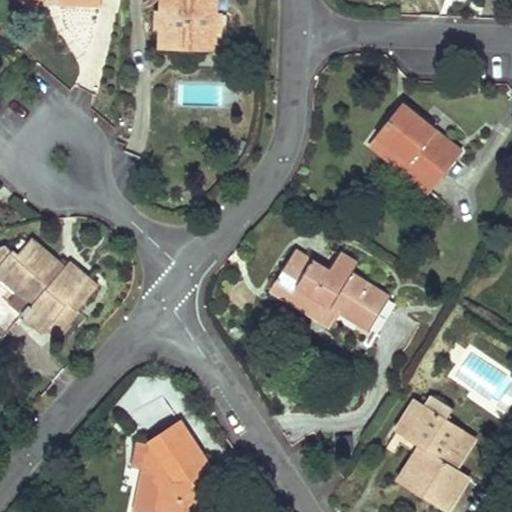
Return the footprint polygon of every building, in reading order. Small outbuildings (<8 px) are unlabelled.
[(32,0),(40,8),(46,3),(48,0),(32,0)] [(165,0),(165,12),(160,12),(159,29),(164,30),(164,37),(176,50),(181,50),(184,54),(194,54),(197,50),(215,50),(215,31),(221,31),(221,15),(217,14),(217,0),(165,0)] [(164,37),(163,50),(176,50),(164,37)] [(181,106),(221,108),(222,85),(182,83),(181,106)] [(254,86),(225,85),(224,107),(253,109),(254,86)] [(431,193),(461,154),(403,106),(378,136),(412,164),(404,172),(431,193)] [(378,136),(371,145),(404,172),(412,164),(378,136)] [(29,306),(21,314),(45,334),(50,328),(71,305),(79,312),(99,289),(77,270),(71,275),(65,269),(33,241),(18,258),(13,254),(2,267),(40,300),(34,306),(32,308),(29,306)] [(330,273),(295,251),(284,270),(301,279),(293,293),(329,315),(333,307),(341,312),(371,330),(390,299),(352,276),(359,265),(342,254),(330,273)] [(71,264),(65,269),(71,275),(77,270),(71,264)] [(40,300),(2,267),(0,269),(0,276),(34,306),(40,300)] [(301,279),(284,270),(273,289),(332,327),(341,312),(333,307),(329,315),(293,293),(301,279)] [(71,305),(50,328),(58,336),(79,312),(71,305)] [(432,395),(425,407),(447,420),(454,408),(432,395)] [(421,446),(399,482),(448,511),(470,478),(458,470),(447,463),(467,432),(447,420),(425,407),(415,401),(407,414),(415,420),(405,436),(421,446)] [(407,414),(396,431),(405,436),(415,420),(407,414)] [(182,422),(149,442),(158,452),(154,455),(149,482),(140,491),(135,511),(199,511),(202,511),(205,496),(194,481),(213,468),(182,422)] [(467,432),(447,463),(458,470),(477,438),(467,432)] [(158,452),(149,442),(140,491),(149,482),(154,455),(158,452)] [(201,476),(194,481),(205,496),(208,485),(201,476)] [(202,511),(199,511),(214,511),(205,496),(202,511)]
